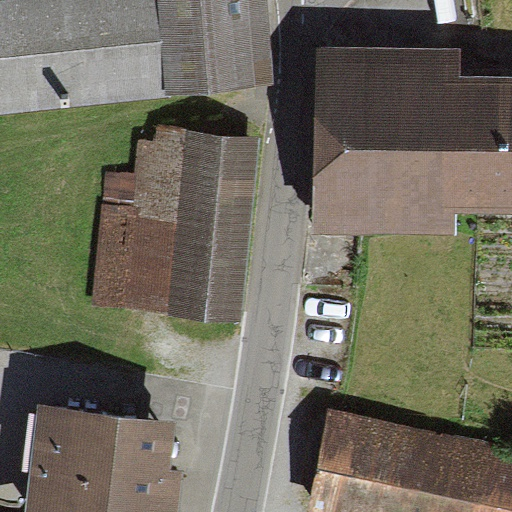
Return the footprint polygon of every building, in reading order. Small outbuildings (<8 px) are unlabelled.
[(0,0),(0,115),(274,94),(268,24),(266,0),(0,0)] [(511,74),(462,74),(463,50),(317,46),(313,232),(459,235),(459,211),(511,212),(511,74)] [(93,303),(244,317),(261,131),(157,122),(156,137),(139,135),(136,169),(106,166),(93,303)] [(175,511),(183,453),(171,451),(177,402),(38,385),(22,511),(175,511)] [(511,511),(511,443),(330,402),(307,502),(352,511),(511,511)]
